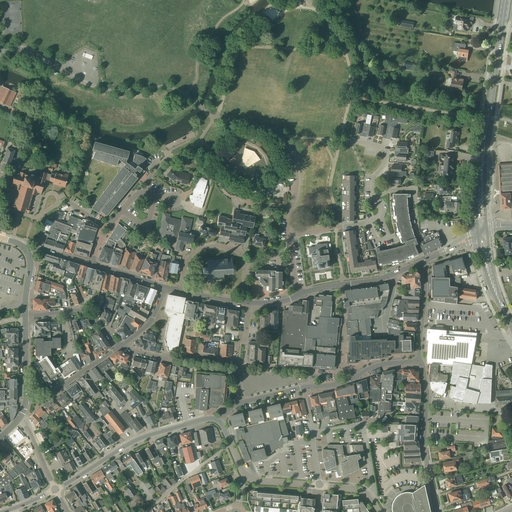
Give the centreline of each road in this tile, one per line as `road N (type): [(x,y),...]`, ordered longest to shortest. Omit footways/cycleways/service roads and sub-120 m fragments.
road 1 (residential): [(288,236),(380,214),(373,176),(385,149),(346,141)]
road 2 (tertiary): [(54,490),(138,439),(220,420)]
road 3 (secondary): [(485,136),(505,0)]
road 4 (tertiary): [(220,420),(246,477),(319,486)]
